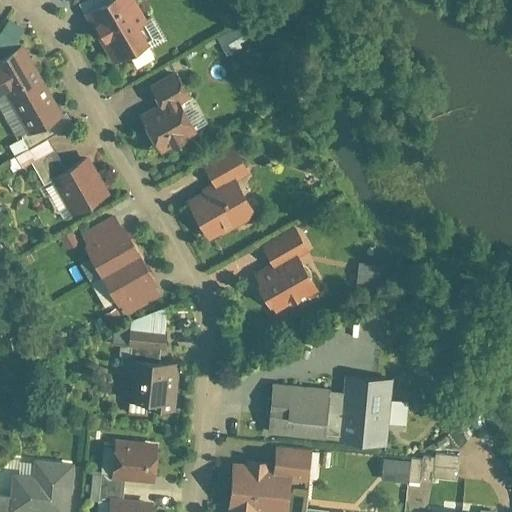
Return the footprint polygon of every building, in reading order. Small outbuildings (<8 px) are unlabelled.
[(136,0),(104,0),(83,12),(111,62),(147,41),(139,26),(148,21),(136,0)] [(4,18),(0,29),(0,34),(16,40),(21,24),(4,18)] [(28,131),(62,112),(23,43),(0,55),(0,92),(5,90),(28,131)] [(146,85),(157,104),(174,94),(186,87),(175,69),(146,85)] [(137,115),(159,153),(196,131),(174,94),(157,104),(137,115)] [(191,96),(180,102),(194,127),(205,121),(191,96)] [(8,143),(14,153),(71,120),(65,110),(62,112),(28,131),(8,143)] [(31,163),(55,148),(48,136),(8,158),(16,171),(31,163)] [(199,160),(213,185),(233,173),(245,166),(231,141),(199,160)] [(49,176),(66,166),(55,148),(31,163),(41,180),(49,176)] [(49,176),(71,214),(111,191),(89,153),(66,166),(49,176)] [(187,199),(210,240),(256,214),(233,173),(213,185),(187,199)] [(77,235),(101,277),(140,254),(116,212),(77,235)] [(263,243),(275,265),(296,253),(307,247),(295,224),(263,243)] [(253,278),(274,314),(317,289),(296,253),(275,265),(253,278)] [(140,254),(101,277),(124,317),(164,295),(140,254)] [(381,262),(359,260),(357,284),(380,285),(381,262)] [(122,355),(118,397),(175,403),(179,361),(122,355)] [(339,440),(386,444),(393,376),(345,371),(339,440)] [(267,431),(323,436),(328,386),(272,380),(267,431)] [(110,475),(152,479),(156,441),(114,436),(110,475)] [(273,458),(272,463),(292,465),(291,476),(310,478),(313,445),(275,441),(273,458)] [(434,473),(459,477),(462,457),(437,453),(436,456),(434,473)] [(232,460),(226,511),(287,511),(291,476),(292,465),(272,463),(273,458),(245,455),(244,461),(232,460)] [(434,473),(436,456),(423,455),(422,458),(420,476),(433,478),(434,473)] [(7,510),(25,511),(68,511),(74,461),(34,457),(32,472),(11,470),(9,494),(7,510)] [(409,478),(411,460),(385,457),(382,477),(408,481),(409,478)] [(420,476),(422,458),(411,457),(411,460),(409,478),(419,480),(420,476)] [(6,511),(7,510),(9,494),(0,492),(0,511),(6,511)] [(104,511),(152,511),(154,499),(107,494),(104,511)]
